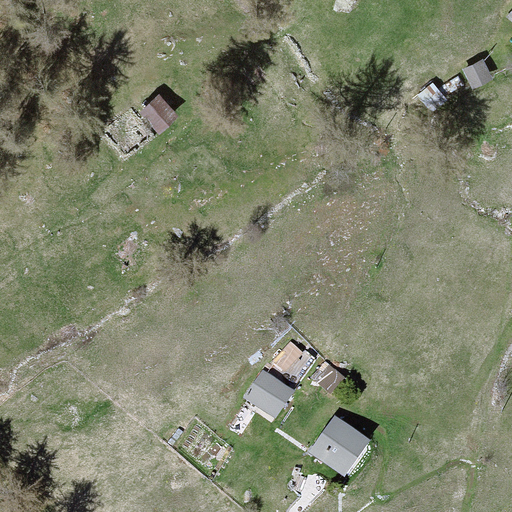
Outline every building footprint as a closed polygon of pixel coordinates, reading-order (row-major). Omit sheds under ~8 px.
[(511,7),(502,19),(511,27),(511,7)] [(154,92),(133,109),(155,135),(175,118),(154,92)] [(286,348),(267,365),(279,379),(298,362),(286,348)] [(258,376),(238,403),(268,425),(288,397),(258,376)] [(328,424),(302,458),(335,484),(362,450),(328,424)]
